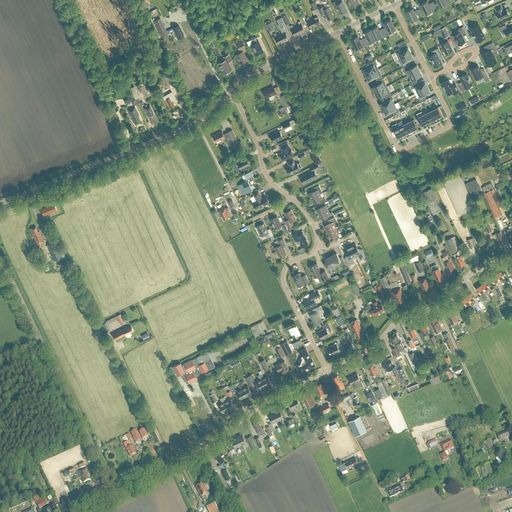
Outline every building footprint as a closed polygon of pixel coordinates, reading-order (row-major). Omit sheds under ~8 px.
[(346,10),(342,1),(339,2),(339,1),(336,0),(332,2),(334,6),(337,5),(341,13),(346,10)] [(430,3),(429,4),(427,0),(421,4),(426,14),(437,8),(433,2),(430,3)] [(297,8),(302,16),(306,14),(301,5),(299,1),(296,3),(297,6),(297,7),(298,8),(297,8)] [(321,23),(317,15),(320,13),(317,6),(317,7),(314,1),(310,3),(313,9),(312,10),(315,16),(312,17),(316,25),(321,23)] [(496,12),(500,20),(510,15),(506,8),(503,9),(501,5),(495,8),(497,12),(496,12)] [(328,19),(334,17),(329,7),(324,9),(323,6),(318,8),(321,14),(324,12),(328,19)] [(159,14),(156,8),(150,11),(153,17),(159,14)] [(413,8),(406,11),(411,21),(422,16),(419,9),(416,10),(414,11),(413,8)] [(290,22),(286,13),(285,14),(284,12),(280,14),(288,30),(291,29),(288,23),(290,22)] [(316,25),(312,17),(310,19),(308,16),(306,17),(307,20),(311,28),(316,25)] [(160,17),(154,20),(161,37),(167,34),(167,33),(170,32),(171,33),(174,32),(177,38),(183,35),(179,25),(166,31),(160,17)] [(280,33),(284,41),(289,39),(286,32),(288,31),(282,17),(277,19),(279,24),(278,24),(282,32),(280,33)] [(391,19),(384,22),(387,27),(383,29),(386,35),(390,33),(389,32),(396,29),(391,19)] [(275,28),(272,21),(266,24),(269,31),(275,28)] [(299,24),(296,25),(300,33),(305,31),(300,21),(298,22),(299,24)] [(499,27),(502,34),(505,32),(507,36),(511,33),(511,25),(507,28),(505,24),(499,27)] [(300,33),(296,25),(293,27),(292,25),(290,26),(295,36),(300,33)] [(383,29),(380,31),(377,25),(371,29),(376,39),(382,36),(383,37),(386,35),(383,29)] [(479,25),(470,30),(476,41),(485,37),(479,25)] [(461,31),(454,34),(459,45),(466,41),(462,34),(466,32),(463,26),(459,28),(461,31)] [(445,27),(440,29),(444,38),(449,35),(445,27)] [(364,39),(367,45),(371,43),(370,42),(376,39),(371,29),(365,32),(368,37),(364,39)] [(251,44),(257,41),(255,37),(259,35),(257,30),(247,35),(250,40),(246,41),(248,46),(251,44)] [(284,41),(280,33),(277,35),(276,33),(273,34),(278,44),(284,41)] [(367,45),(364,39),(360,41),(358,35),(351,38),(357,48),(361,46),(361,48),(367,45)] [(453,50),(448,40),(440,44),(445,54),(453,50)] [(259,41),(257,41),(251,44),(256,55),(264,51),(259,41)] [(242,48),(245,46),(243,42),(237,45),(239,49),(240,52),(236,54),(241,63),(248,60),(243,51),(242,48)] [(486,51),(481,53),(488,66),(497,62),(492,53),(497,50),(493,42),(484,46),(486,51)] [(400,48),(395,50),(399,58),(411,52),(408,47),(402,51),(401,50),(400,48)] [(435,54),(429,57),(434,67),(437,66),(441,65),(439,61),(442,59),(437,49),(433,51),(435,54)] [(411,52),(399,58),(403,66),(408,63),(407,61),(413,57),(411,52)] [(228,62),(232,60),(229,54),(224,56),(225,60),(219,63),(224,73),(232,69),(228,62)] [(368,67),(364,69),(366,75),(378,69),(376,64),(377,63),(375,60),(369,63),(369,65),(370,66),(368,67)] [(482,68),(479,63),(473,67),(478,77),(484,74),(487,80),(491,78),(485,66),(482,68)] [(409,65),(403,68),(407,76),(408,75),(419,70),(417,64),(410,68),(409,65)] [(378,69),(366,75),(369,80),(375,76),(377,79),(382,76),(378,69)] [(419,70),(408,75),(411,80),(409,81),(410,84),(417,81),(415,78),(422,75),(419,70)] [(472,84),(467,74),(460,78),(463,84),(460,85),(463,92),(468,90),(467,87),(472,84)] [(375,85),(372,87),(375,92),(387,86),(383,78),(377,81),(378,82),(379,83),(375,85)] [(452,91),(453,94),(459,91),(455,83),(451,85),(448,79),(441,82),(447,94),(452,91)] [(418,92),(428,87),(425,82),(419,85),(417,82),(412,85),(413,88),(416,87),(418,92)] [(274,96),(273,94),(276,93),(277,94),(281,92),(278,86),(274,88),(273,86),(263,91),(266,98),(269,96),(270,99),(271,99),(274,97),(274,96)] [(387,86),(375,92),(378,97),(384,93),(385,96),(391,94),(387,86)] [(430,92),(428,87),(418,92),(421,97),(418,98),(420,101),(425,98),(424,95),(430,92)] [(286,107),(292,104),(287,93),(280,96),(286,107)] [(170,109),(175,106),(173,103),(169,95),(163,99),(167,106),(168,106),(170,109)] [(381,104),(384,109),(393,104),(391,99),(393,98),(391,95),(386,98),(387,101),(381,104)] [(384,109),(386,114),(392,111),(394,113),(399,111),(398,108),(395,109),(393,104),(384,109)] [(148,116),(153,113),(149,105),(144,108),(148,116)] [(134,123),(140,120),(137,114),(138,114),(134,106),(127,110),(134,123)] [(437,106),(432,108),(436,116),(441,114),(437,106)] [(432,108),(427,111),(431,119),(436,116),(432,108)] [(431,119),(427,111),(422,113),(427,121),(431,119)] [(422,113),(418,116),(422,124),(427,121),(422,113)] [(413,118),(408,121),(412,129),(417,126),(413,118)] [(282,125),(284,129),(291,125),(289,121),(282,125)] [(408,121),(403,123),(407,131),(412,129),(408,121)] [(407,131),(403,123),(398,126),(402,134),(407,131)] [(398,126),(393,128),(397,136),(402,134),(398,126)] [(242,140),(238,142),(232,129),(227,132),(227,133),(224,135),(222,131),(213,135),(216,142),(223,138),(225,142),(226,142),(228,145),(232,143),(235,149),(241,146),(242,149),(246,147),(242,140)] [(274,142),(283,137),(279,131),(270,135),(274,142)] [(282,160),(294,154),(290,148),(287,142),(280,146),(283,151),(279,153),(282,160)] [(480,161),(483,168),(494,163),(491,156),(480,161)] [(241,168),(250,164),(247,158),(239,162),(238,160),(232,162),(236,169),(240,167),(241,168)] [(294,173),(294,172),(300,169),(297,162),(295,163),(293,159),(288,162),(289,166),(286,167),(290,174),(291,173),(292,174),(294,173)] [(316,172),(314,169),(307,173),(307,174),(300,177),(303,183),(310,179),(310,180),(317,177),(315,172),(316,172)] [(243,194),(244,193),(253,189),(250,184),(252,184),(253,182),(254,181),(253,179),(254,178),(252,175),(253,174),(252,170),(245,174),(248,180),(238,185),(243,194)] [(333,185),(329,177),(324,179),(328,187),(333,185)] [(465,183),(469,193),(478,189),(476,186),(478,185),(475,178),(465,183)] [(493,188),(491,183),(482,187),(484,192),(490,190),(493,188)] [(322,192),(320,188),(319,185),(313,188),(314,190),(309,193),(311,198),(320,194),(322,192)] [(444,209),(433,187),(422,192),(433,214),(444,209)] [(493,188),(490,190),(484,192),(495,217),(505,213),(494,188),(493,188)] [(256,209),(269,203),(266,196),(262,198),(258,190),(253,193),(257,201),(253,203),(256,209)] [(322,192),(320,194),(311,198),(313,203),(319,200),(321,203),(326,200),(322,192)] [(237,206),(230,193),(224,196),(230,210),(237,206)] [(53,203),(40,209),(43,215),(56,210),(53,203)] [(319,214),(328,210),(327,207),(329,206),(328,204),(316,209),(319,214)] [(224,219),(230,216),(227,211),(225,208),(225,207),(218,210),(221,216),(222,215),(224,219)] [(293,224),(292,221),(296,219),(291,209),(285,212),(288,219),(285,220),(288,226),(293,224)] [(329,213),(328,210),(319,214),(321,219),(333,214),(332,211),(329,213)] [(281,225),(277,216),(270,219),(275,228),(281,225)] [(339,225),(338,222),(335,217),(330,219),(331,222),(324,225),(327,231),(335,227),(339,225)] [(273,235),(270,228),(267,230),(263,223),(257,226),(262,235),(265,234),(267,238),(273,235)] [(37,244),(44,241),(39,230),(38,230),(35,226),(29,229),(37,244)] [(335,227),(327,231),(330,237),(338,233),(338,234),(343,232),(341,228),(337,230),(335,227)] [(299,242),(301,246),(308,243),(306,239),(305,236),(304,236),(303,232),(299,234),(298,231),(291,234),(293,237),(294,237),(296,241),(299,242)] [(496,233),(499,242),(495,244),(496,247),(497,246),(499,252),(503,250),(503,249),(504,249),(500,238),(503,238),(501,231),(496,233)] [(446,239),(452,252),(460,248),(454,235),(446,239)] [(466,240),(469,248),(475,246),(472,237),(466,240)] [(282,238),(278,240),(278,239),(274,241),(277,246),(275,247),(277,251),(276,252),(279,256),(280,255),(280,257),(286,253),(283,246),(286,244),(282,238)] [(63,252),(60,253),(55,241),(47,244),(54,260),(64,256),(63,252)] [(486,257),(493,254),(491,249),(492,249),(489,241),(480,244),(483,252),(484,252),(486,257)] [(355,243),(350,246),(355,256),(358,255),(360,259),(366,256),(362,249),(359,250),(355,243)] [(448,258),(447,255),(450,253),(445,244),(443,245),(445,250),(442,252),(444,256),(442,257),(443,260),(448,271),(454,268),(449,257),(448,258)] [(355,256),(350,246),(345,249),(348,256),(345,257),(349,265),(354,262),(352,258),(355,256)] [(424,252),(427,257),(433,254),(430,249),(424,252)] [(459,266),(465,263),(463,259),(461,254),(459,255),(457,251),(453,253),(459,266)] [(337,253),(331,255),(336,264),(339,263),(341,266),(346,264),(342,257),(340,258),(337,253)] [(324,261),(326,265),(329,271),(334,268),(333,266),(336,264),(331,255),(326,258),(327,260),(324,261)] [(403,261),(399,263),(407,284),(412,282),(403,261)] [(414,263),(418,272),(423,270),(419,261),(414,263)] [(329,277),(325,270),(321,272),(317,263),(309,267),(314,277),(317,276),(320,281),(329,277)] [(437,281),(443,278),(438,268),(436,264),(431,266),(433,270),(432,270),(437,281)] [(501,271),(496,274),(501,283),(504,281),(502,279),(501,279),(500,278),(504,276),(501,271)] [(309,282),(305,275),(302,276),(300,272),(292,276),(297,286),(304,283),(304,284),(309,282)] [(501,283),(496,274),(491,277),(494,282),(498,280),(499,281),(497,281),(499,284),(501,283)] [(379,278),(383,287),(388,285),(384,276),(379,278)] [(423,289),(429,286),(425,278),(419,280),(423,289)] [(486,281),(481,284),(488,293),(490,291),(488,289),(487,289),(486,288),(490,286),(486,281)] [(386,297),(380,284),(379,285),(378,283),(374,285),(375,286),(371,288),(373,293),(377,290),(382,299),(386,297)] [(488,293),(481,284),(476,288),(480,293),(484,290),(485,291),(484,292),(486,294),(488,293)] [(356,285),(352,287),(357,296),(361,294),(356,285)] [(397,302),(404,300),(401,293),(402,293),(400,288),(392,291),(394,296),(395,296),(397,302)] [(318,290),(311,294),(309,295),(310,298),(303,301),(307,308),(316,303),(314,299),(320,295),(318,290)] [(467,296),(473,304),(475,303),(473,300),(472,301),(471,300),(475,297),(471,292),(467,296)] [(473,304),(467,296),(462,299),(466,304),(469,301),(470,302),(469,303),(471,306),(473,304)] [(380,311),(385,309),(381,303),(378,304),(376,301),(373,303),(375,306),(373,307),(374,309),(370,311),(372,314),(376,312),(376,313),(377,313),(377,314),(380,312),(380,311)] [(314,312),(309,314),(314,324),(322,321),(319,314),(323,312),(320,305),(313,309),(314,312)] [(449,316),(448,317),(451,325),(459,321),(453,310),(452,310),(451,309),(447,311),(449,316)] [(125,322),(120,313),(116,315),(121,324),(125,322)] [(335,318),(339,325),(345,322),(341,315),(335,318)] [(437,321),(435,317),(429,320),(435,332),(442,329),(438,321),(437,321)] [(357,338),(364,334),(356,318),(349,322),(357,338)] [(323,328),(318,331),(322,339),(330,335),(327,330),(331,328),(328,322),(322,325),(323,328)] [(423,336),(429,333),(424,322),(419,325),(422,331),(421,332),(423,336)] [(130,333),(130,332),(133,330),(130,325),(127,327),(126,326),(122,328),(122,329),(121,329),(112,333),(115,339),(125,334),(125,335),(126,336),(127,337),(129,336),(130,335),(130,333)] [(301,334),(296,325),(291,327),(295,336),(301,334)] [(418,339),(417,336),(413,327),(408,330),(412,339),(409,340),(412,348),(416,346),(413,341),(418,339)] [(344,335),(347,341),(353,338),(350,332),(344,335)] [(402,342),(401,343),(397,335),(390,339),(393,345),(391,346),(396,357),(401,354),(399,350),(405,348),(402,342)] [(455,350),(449,338),(445,340),(449,348),(449,347),(451,352),(455,350)] [(287,340),(280,343),(286,355),(292,352),(287,340)] [(332,354),(340,351),(337,345),(338,343),(335,341),(334,344),(328,347),(329,349),(329,350),(330,351),(331,351),(332,351),(331,353),(332,354)] [(287,359),(285,354),(284,354),(279,343),(273,346),(279,357),(285,355),(287,359)] [(300,373),(315,365),(311,357),(310,358),(306,348),(300,351),(302,357),(301,357),(299,362),(300,363),(296,365),(300,373)] [(215,366),(207,351),(181,364),(180,362),(172,366),(177,375),(181,373),(184,379),(187,378),(189,382),(196,379),(195,375),(201,372),(201,373),(215,366)] [(408,354),(414,366),(415,365),(419,363),(417,361),(418,361),(413,352),(408,354)] [(391,361),(389,362),(386,356),(380,359),(384,366),(385,366),(387,370),(390,368),(391,370),(391,371),(393,375),(393,374),(396,379),(400,377),(394,366),(393,366),(391,361)] [(230,362),(232,367),(240,363),(238,358),(230,362)] [(264,358),(264,359),(259,361),(264,370),(269,368),(264,358)] [(285,360),(279,363),(275,365),(278,372),(282,370),(284,374),(290,372),(288,368),(286,364),(285,360)] [(372,376),(378,373),(375,367),(375,368),(373,364),(369,366),(370,370),(372,376)] [(397,369),(401,378),(406,375),(402,367),(397,369)] [(216,368),(202,375),(203,377),(217,371),(216,368)] [(264,377),(262,373),(263,373),(261,370),(258,371),(260,374),(259,374),(266,387),(271,384),(267,375),(264,377)] [(357,373),(348,377),(352,384),(353,387),(362,383),(360,380),(357,373)] [(266,387),(259,374),(257,375),(260,379),(256,381),(260,389),(266,387)] [(344,386),(343,383),(341,379),(340,380),(338,375),(332,378),(337,389),(344,386)] [(391,393),(384,378),(381,380),(388,394),(391,393)] [(242,383),(240,384),(246,397),(252,394),(248,385),(244,387),(242,383)] [(320,396),(327,393),(324,387),(323,387),(321,383),(315,386),(320,396)] [(240,389),(236,391),(235,389),(234,389),(231,384),(228,385),(234,396),(238,394),(241,399),(246,397),(240,384),(238,385),(240,389)] [(226,391),(229,397),(232,395),(227,386),(223,388),(225,392),(226,391)] [(373,391),(376,398),(382,395),(379,388),(373,391)] [(310,393),(308,394),(306,391),(301,393),(304,400),(305,400),(304,401),(307,406),(314,403),(310,393)] [(365,394),(370,405),(377,402),(371,391),(365,394)] [(217,400),(213,392),(208,395),(212,403),(217,400)] [(351,397),(349,393),(338,398),(340,402),(351,397)] [(222,397),(228,410),(234,407),(230,399),(226,400),(224,396),(222,397)] [(228,410),(222,397),(220,398),(222,402),(219,404),(223,413),(228,410)] [(302,408),(301,406),(300,404),(297,399),(289,403),(292,407),(296,405),(297,407),(298,410),(302,408)] [(319,408),(321,412),(330,408),(327,403),(319,408)] [(279,409),(274,411),(280,424),(282,423),(280,419),(283,418),(279,409)] [(280,424),(274,411),(268,414),(272,423),(276,421),(278,425),(280,424)] [(323,424),(318,412),(312,415),(317,425),(318,424),(319,426),(323,424)] [(366,430),(359,416),(348,421),(355,435),(366,430)] [(294,422),(292,418),(290,419),(289,419),(286,420),(290,427),(294,425),(293,423),(294,422)] [(263,427),(262,428),(259,420),(253,423),(258,435),(265,432),(263,427)] [(321,426),(324,433),(328,431),(331,429),(328,423),(325,425),(324,424),(321,426)] [(265,427),(270,438),(273,437),(272,434),(271,431),(274,429),(272,424),(265,427)] [(135,443),(141,440),(136,430),(131,433),(135,443)] [(142,440),(148,437),(144,430),(139,432),(142,440)] [(504,440),(509,438),(507,431),(497,435),(500,443),(505,441),(504,440)] [(237,436),(243,449),(245,448),(243,444),(246,442),(242,433),(237,436)] [(256,446),(251,435),(245,438),(250,449),(256,446)] [(243,449),(237,436),(231,439),(235,447),(239,446),(241,450),(243,449)] [(258,436),(255,437),(254,438),(259,449),(263,448),(258,436)] [(494,447),(490,439),(484,442),(488,450),(494,447)] [(427,443),(431,451),(437,448),(436,447),(437,446),(434,440),(427,443)] [(440,444),(443,451),(444,451),(443,454),(440,455),(443,462),(448,459),(445,453),(445,452),(453,448),(452,446),(453,446),(450,440),(440,444)] [(130,457),(136,454),(134,450),(133,448),(132,447),(130,448),(127,442),(123,444),(126,450),(127,453),(128,453),(130,457)] [(227,445),(232,456),(236,455),(231,444),(227,445)] [(224,460),(220,455),(223,453),(219,448),(213,453),(217,458),(216,458),(220,463),(224,460)] [(354,463),(357,461),(356,458),(352,459),(351,458),(344,462),(339,464),(342,470),(348,468),(347,467),(354,464),(354,463)] [(230,477),(225,468),(221,470),(228,483),(231,482),(229,477),(230,477)] [(89,475),(86,469),(78,473),(80,478),(81,477),(84,483),(90,480),(88,475),(89,475)] [(201,498),(208,494),(202,484),(195,488),(201,498)] [(391,497),(403,492),(400,484),(395,487),(395,488),(388,492),(391,497)] [(41,498),(39,499),(38,496),(33,498),(39,509),(48,504),(46,500),(43,502),(41,498)] [(47,503),(49,507),(50,508),(46,509),(47,511),(51,511),(52,511),(57,511),(58,511),(55,507),(58,506),(54,499),(52,500),(48,502),(47,503)] [(205,506),(207,511),(213,511),(217,510),(212,502),(205,506)]
